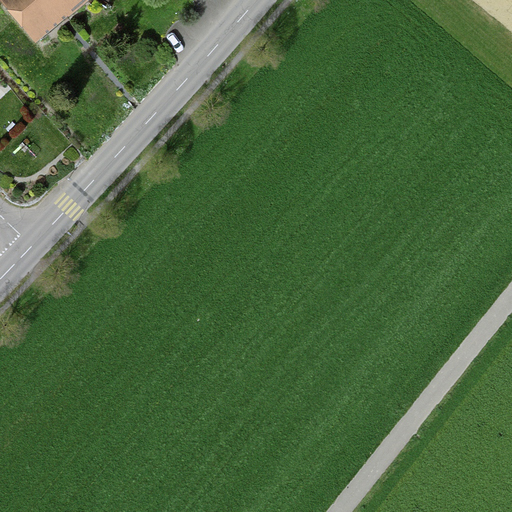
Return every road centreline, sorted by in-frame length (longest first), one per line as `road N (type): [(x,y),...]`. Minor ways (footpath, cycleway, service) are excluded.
road 1 (secondary): [(255,0),(30,246)]
road 2 (unclassified): [(338,511),(511,294)]
